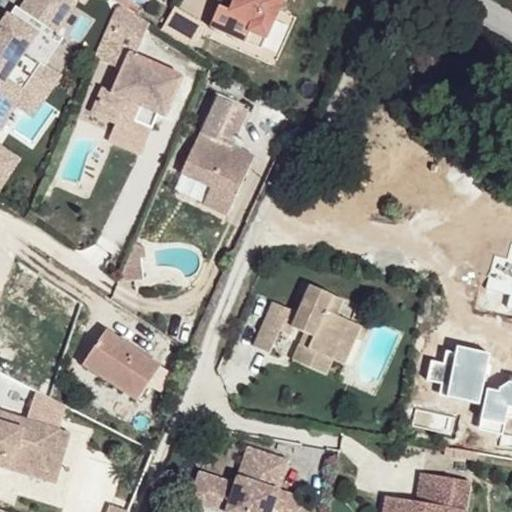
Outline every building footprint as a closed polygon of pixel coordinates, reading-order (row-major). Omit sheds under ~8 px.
[(0,126),(16,101),(33,76),(51,87),(59,75),(44,66),(64,36),(55,30),(73,3),(68,0),(29,0),(23,9),(17,5),(0,31),(0,126)] [(220,7),(211,28),(262,51),(285,0),(235,0),(231,10),(220,7)] [(124,118),(154,131),(161,115),(169,120),(185,81),(134,58),(117,97),(107,93),(97,116),(120,126),(124,118)] [(33,76),(16,101),(34,113),(51,87),(33,76)] [(409,99),(432,113),(439,103),(449,110),(454,101),(420,81),(409,99)] [(223,128),(237,132),(246,112),(219,100),(202,135),(200,135),(182,175),(210,187),(203,204),(227,214),(254,157),(231,145),(230,145),(218,140),(223,128)] [(150,140),(154,131),(124,118),(120,126),(150,140)] [(230,145),(237,132),(223,128),(218,140),(230,145)] [(0,186),(18,159),(0,148),(0,186)] [(144,247),(135,247),(130,260),(141,259),(146,259),(144,247)] [(141,259),(130,260),(121,283),(144,281),(141,259)] [(314,284),(301,311),(295,327),(309,334),(321,339),(316,349),(304,345),(299,358),(332,375),(339,362),(352,333),(356,324),(341,315),(348,299),(314,284)] [(278,328),(288,305),(273,299),(252,343),(267,351),(277,330),(278,328)] [(301,311),(288,305),(278,328),(290,335),(295,327),(301,311)] [(140,402),(153,383),(162,367),(108,332),(88,362),(111,377),(108,380),(140,402)] [(362,337),(352,333),(339,362),(349,366),(362,337)] [(321,339),(309,334),(304,345),(316,349),(321,339)] [(488,361),(445,351),(442,364),(430,361),(426,381),(481,393),(488,361)] [(511,382),(509,395),(486,390),(479,420),(504,426),(506,417),(511,418),(511,382)] [(170,395),(153,383),(140,402),(158,413),(170,395)] [(0,413),(0,424),(19,430),(21,421),(0,413)] [(19,430),(0,424),(0,466),(2,460),(48,475),(61,434),(21,421),(19,430)] [(71,436),(61,434),(48,475),(2,460),(0,466),(0,469),(56,487),(71,436)] [(235,481),(203,476),(194,511),(305,511),(299,498),(281,491),(292,463),(249,449),(235,481)] [(386,497),(383,511),(466,511),(472,483),(422,474),(417,502),(386,497)]
